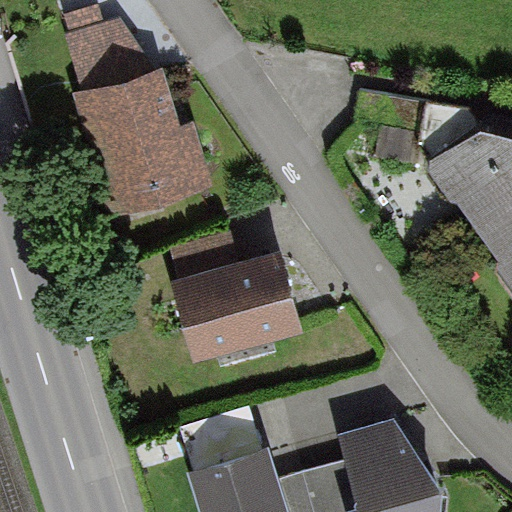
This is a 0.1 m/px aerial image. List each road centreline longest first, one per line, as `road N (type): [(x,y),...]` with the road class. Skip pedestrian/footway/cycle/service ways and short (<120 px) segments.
road 1 (residential): [(175,0),(469,421),(511,460)]
road 2 (secondary): [(81,511),(0,242)]
